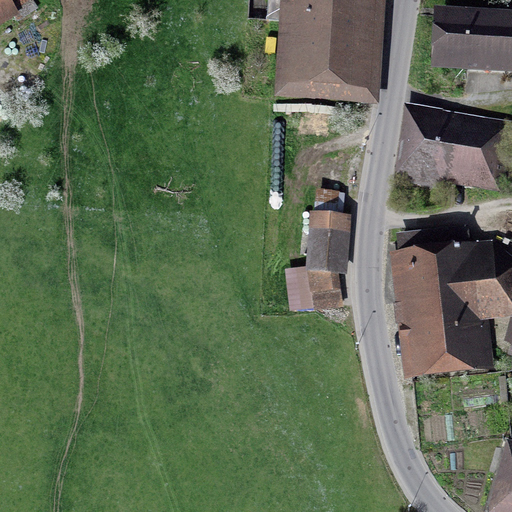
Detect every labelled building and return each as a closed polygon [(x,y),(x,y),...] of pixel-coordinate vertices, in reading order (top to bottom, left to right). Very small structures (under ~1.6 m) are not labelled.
[(38,0),(0,0),(0,32),(19,21),(15,15),(38,0)] [(383,0),(282,0),(277,92),(377,99),(383,0)] [(511,11),(440,9),(437,66),(511,68),(511,11)] [(510,130),(409,112),(397,182),(450,192),(451,183),(499,192),(510,130)] [(317,190),(315,214),(344,216),(345,192),(317,190)] [(346,271),(349,216),(344,216),(315,214),(312,214),(309,268),(335,270),(346,271)] [(399,240),(401,260),(471,252),(469,233),(399,240)] [(511,263),(493,248),(477,251),(480,270),(511,266),(511,263)] [(401,260),(395,261),(411,386),(492,376),(486,325),(511,321),(511,266),(480,270),(477,251),(471,252),(401,260)] [(335,270),(309,268),(287,271),(291,309),(340,304),(335,270)] [(511,511),(511,445),(510,445),(488,511),(511,511)]
